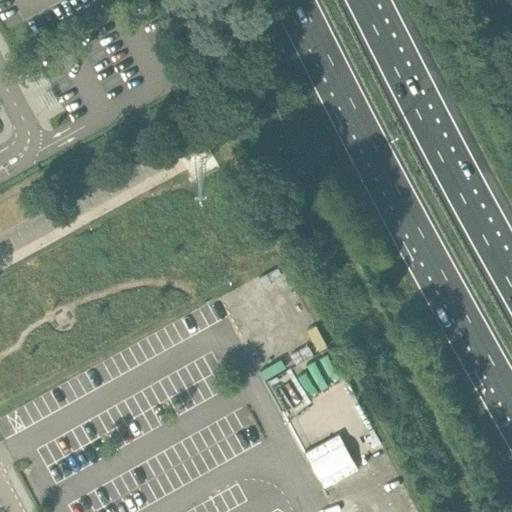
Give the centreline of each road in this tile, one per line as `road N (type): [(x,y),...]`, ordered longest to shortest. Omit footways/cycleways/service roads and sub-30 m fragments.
road 1 (trunk): [(305,0),(511,395)]
road 2 (trunk): [(511,288),(362,0)]
